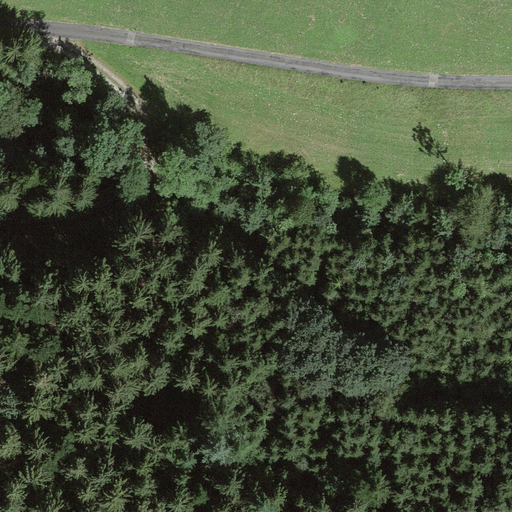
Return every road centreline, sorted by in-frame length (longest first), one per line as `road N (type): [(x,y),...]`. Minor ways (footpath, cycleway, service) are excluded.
road 1 (residential): [(511,82),(377,75),(0,23)]
road 2 (track): [(0,234),(104,223),(134,203),(148,180),(153,154),(145,120),(113,78),(48,26)]
